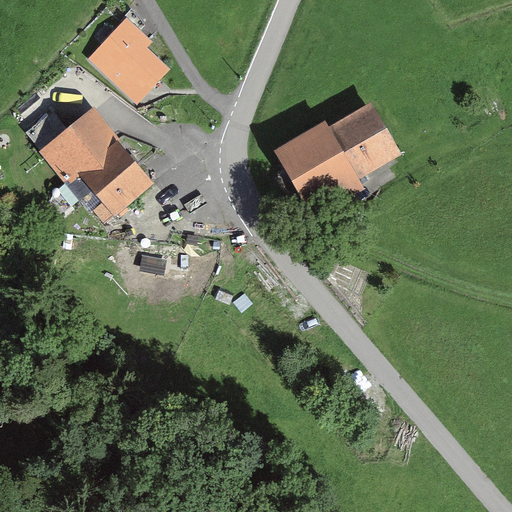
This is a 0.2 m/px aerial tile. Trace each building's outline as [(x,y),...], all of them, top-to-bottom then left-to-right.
[(174,63),(152,36),(127,55),(149,83),(174,63)] [(366,100),(317,121),(340,174),(389,152),(366,100)] [(134,147),(109,114),(56,154),(81,187),(134,147)] [(310,124),(254,147),(275,199),(331,177),(310,124)] [(165,194),(138,155),(82,192),(109,232),(165,194)]
